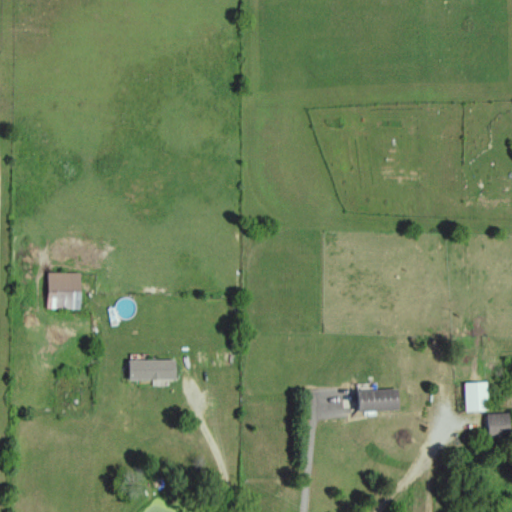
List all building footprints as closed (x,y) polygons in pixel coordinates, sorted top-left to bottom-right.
[(75,309),(75,273),(39,273),(39,291),(49,291),(49,309),(75,309)] [(197,367),(207,366),(204,345),(195,346),(197,367)] [(118,359),(118,379),(168,379),(168,359),(118,359)] [(458,382),(458,411),(481,411),(481,382),(458,382)] [(347,390),(347,412),(393,410),(393,389),(347,390)] [(479,437),(505,437),(505,415),(479,415),(479,437)]
